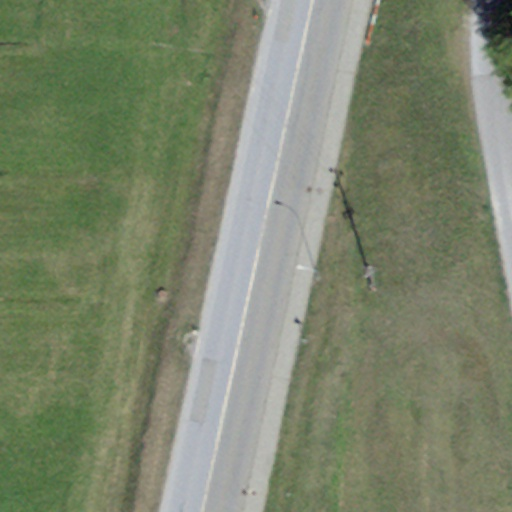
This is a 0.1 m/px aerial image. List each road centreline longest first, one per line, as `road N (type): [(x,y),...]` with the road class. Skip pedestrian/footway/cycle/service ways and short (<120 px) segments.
road 1 (secondary): [(309,0),(199,511)]
road 2 (residential): [(511,197),(487,0)]
